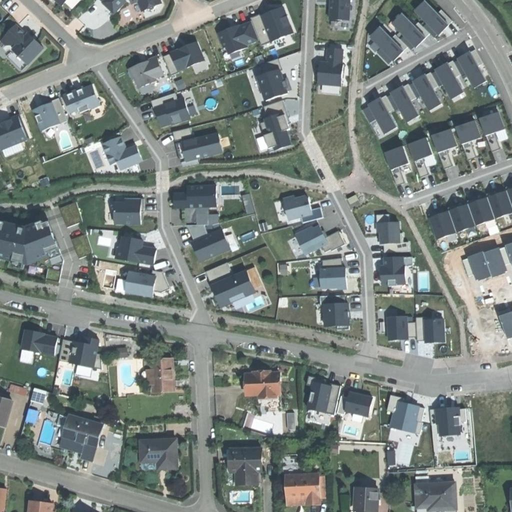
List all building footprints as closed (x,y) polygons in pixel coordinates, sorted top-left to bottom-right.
[(105,0),(102,3),(113,14),(125,1),(123,0),(130,0),(132,4),(137,1),(139,5),(141,11),(145,9),(152,11),(156,5),(160,3),(158,0),(105,0)] [(331,0),(331,20),(350,21),(350,0),(331,0)] [(428,24),(424,28),(430,35),(434,38),(440,32),(446,26),(447,28),(453,22),(442,10),(438,14),(430,6),(420,16),(428,24)] [(251,19),(262,46),(293,34),(283,8),(271,13),(270,11),(269,12),(270,14),(253,21),(252,18),(251,19)] [(405,36),(401,40),(411,51),(419,43),(423,39),(424,40),(430,35),(424,28),(419,23),(415,27),(403,15),(393,25),(405,36)] [(239,26),(219,34),(225,49),(227,48),(230,55),(247,48),(246,45),(259,40),(252,23),(239,28),(239,26)] [(13,27),(0,41),(5,46),(12,46),(14,48),(12,51),(27,65),(41,50),(32,41),(26,36),(24,38),(13,27)] [(382,49),(378,53),(389,64),(397,56),(401,52),(402,54),(408,48),(401,40),(396,35),(392,39),(381,27),(371,38),(382,49)] [(163,57),(171,76),(179,73),(178,71),(187,68),(205,61),(197,43),(179,50),(180,50),(163,57)] [(319,80),(319,84),(341,86),(343,65),(342,65),(343,50),(328,49),(327,64),(319,63),(320,63),(319,79),(318,79),(318,80),(319,80)] [(463,59),(455,63),(461,76),(466,73),(472,84),(484,77),(479,67),(483,64),(476,50),(468,54),(469,55),(463,59)] [(27,65),(12,51),(6,57),(21,71),(27,65)] [(157,59),(129,70),(133,80),(135,79),(140,89),(158,82),(157,79),(165,76),(157,59)] [(258,78),(266,101),(288,94),(286,90),(289,89),(287,81),(284,82),(280,71),(283,71),(279,59),(260,65),(264,76),(258,78)] [(441,70),(432,74),(439,87),(444,84),(452,99),(464,93),(456,78),(461,76),(453,61),(446,65),(447,67),(441,70)] [(419,81),(410,86),(417,99),(422,96),(430,111),(442,104),(434,89),(439,87),(431,73),(424,77),(424,78),(419,81)] [(397,92),(387,97),(394,110),(400,107),(408,122),(420,116),(412,101),(417,98),(409,84),(402,88),(402,90),(397,92)] [(64,96),(71,113),(79,110),(81,114),(101,106),(93,86),(81,91),(77,92),(77,91),(64,96)] [(156,109),(162,127),(172,124),(172,125),(191,119),(185,99),(178,101),(176,94),(152,102),(154,102),(156,109)] [(373,105),(362,111),(369,124),(377,120),(385,135),(398,128),(390,113),(394,110),(387,97),(387,96),(379,100),(380,101),(373,105)] [(44,107),(34,111),(42,131),(68,121),(59,99),(43,105),(44,107)] [(261,124),(270,153),(292,145),(287,131),(290,130),(289,125),(291,124),(289,124),(281,102),(283,101),(264,107),(268,119),(265,120),(266,122),(261,124)] [(499,113),(480,119),(492,152),(501,149),(495,133),(505,130),(499,113)] [(7,123),(0,125),(0,145),(2,150),(30,139),(21,117),(7,123)] [(475,121),(456,128),(468,161),(477,158),(471,142),(481,138),(475,121)] [(173,133),(175,142),(193,137),(191,128),(173,133)] [(451,130),(432,137),(444,170),(453,167),(447,151),(458,147),(451,130)] [(120,133),(107,138),(109,143),(104,145),(112,165),(118,163),(121,170),(143,162),(137,147),(126,151),(121,138),(122,138),(120,133)] [(219,134),(177,145),(181,163),(223,153),(219,134)] [(428,138),(409,145),(421,178),(429,175),(424,159),(434,155),(428,138)] [(404,147),(385,154),(397,187),(406,184),(400,168),(410,164),(404,147)] [(175,195),(175,204),(183,203),(183,223),(198,223),(197,208),(217,207),(216,186),(188,188),(189,194),(175,195)] [(494,192),(487,195),(495,219),(511,213),(511,206),(507,191),(502,193),(501,191),(495,193),(494,192)] [(356,195),(348,199),(351,204),(359,200),(356,195)] [(295,196),(284,199),(290,221),(302,218),(304,223),(324,218),(321,208),(312,210),(311,204),(309,199),(306,196),(296,199),(295,196)] [(475,199),(468,201),(476,226),(495,219),(488,198),(482,200),(482,198),(476,200),(475,199)] [(126,203),(115,203),(115,224),(141,225),(142,212),(144,212),(144,199),(126,199),(126,203)] [(77,202),(60,209),(68,228),(83,223),(77,202)] [(456,206),(449,208),(457,233),(476,226),(468,205),(463,207),(463,205),(456,207),(456,206)] [(437,212),(430,215),(438,239),(457,233),(449,212),(444,213),(444,211),(437,214),(437,212)] [(21,227),(21,229),(2,224),(3,223),(0,222),(0,258),(19,263),(48,270),(46,280),(60,283),(64,261),(48,220),(28,228),(26,236),(20,235),(22,227),(21,227)] [(380,224),(381,244),(401,243),(399,222),(380,224)] [(204,225),(188,226),(193,240),(190,242),(199,262),(231,249),(222,227),(207,234),(204,225)] [(313,227),(296,236),(306,255),(323,247),(326,253),(332,250),(333,252),(346,245),(339,232),(326,238),(320,227),(314,229),(313,227)] [(87,234),(73,240),(80,259),(93,255),(93,251),(87,234)] [(116,247),(115,258),(155,265),(157,247),(143,245),(144,239),(121,236),(119,248),(116,247)] [(463,261),(469,277),(477,274),(479,282),(509,273),(506,266),(511,264),(511,243),(506,246),(506,248),(500,250),(500,248),(486,254),(485,252),(463,261)] [(380,266),(382,286),(407,286),(406,266),(412,266),(413,257),(388,258),(388,265),(380,266)] [(323,270),(321,270),(322,289),(338,288),(339,290),(348,289),(347,278),(344,277),(345,273),(347,269),(343,269),(342,259),(323,261),(323,270)] [(212,285),(220,308),(264,291),(254,268),(212,285)] [(128,271),(125,292),(153,297),(153,290),(161,292),(169,288),(161,272),(153,271),(152,275),(128,271)] [(320,296),(321,306),(325,306),(326,327),(338,327),(338,331),(350,330),(349,304),(346,304),(346,295),(320,296)] [(511,311),(500,316),(507,340),(511,338),(511,311)] [(408,317),(387,318),(388,342),(410,341),(410,337),(417,337),(416,323),(408,324),(408,317)] [(416,318),(416,323),(417,337),(417,342),(425,341),(426,344),(446,343),(444,319),(423,320),(423,317),(416,318)] [(27,331),(23,350),(55,356),(59,338),(45,336),(45,334),(27,331)] [(64,340),(59,361),(71,363),(71,364),(103,370),(102,355),(97,354),(100,340),(93,339),(87,338),(86,344),(75,342),(64,340)] [(172,362),(153,363),(153,372),(154,387),(154,391),(173,390),(173,380),(172,362)] [(254,375),(245,375),(246,390),(246,397),(258,397),(258,399),(277,398),(277,396),(280,396),(279,374),(271,374),(271,372),(254,373),(254,375)] [(309,376),(307,385),(313,387),(308,409),(335,415),(342,386),(341,386),(340,388),(325,385),(326,380),(318,378),(309,376)] [(27,390),(15,386),(13,391),(25,395),(27,390)] [(342,396),(338,414),(345,415),(346,411),(369,417),(374,398),(362,396),(351,393),(350,398),(342,396)] [(0,425),(6,427),(13,402),(0,398),(0,425)] [(399,401),(391,428),(418,435),(425,408),(399,401)] [(437,410),(440,436),(463,434),(461,408),(437,410)] [(102,427),(65,416),(65,417),(62,427),(59,437),(76,442),(85,445),(96,448),(102,427)] [(177,441),(142,443),(143,464),(158,463),(159,470),(178,469),(177,441)] [(262,450),(231,451),(232,475),(236,475),(237,485),(250,485),(258,485),(258,483),(262,483),(262,450)] [(318,476),(288,477),(289,502),(307,501),(307,505),(320,505),(320,501),(318,479),(318,476)] [(430,484),(417,485),(419,508),(429,508),(437,507),(437,510),(458,509),(457,483),(447,484),(430,484)] [(380,489),(357,489),(357,499),(360,499),(359,507),(370,507),(370,511),(379,511),(380,489)] [(45,504),(31,502),(30,511),(53,511),(54,511),(54,504),(45,504)]
